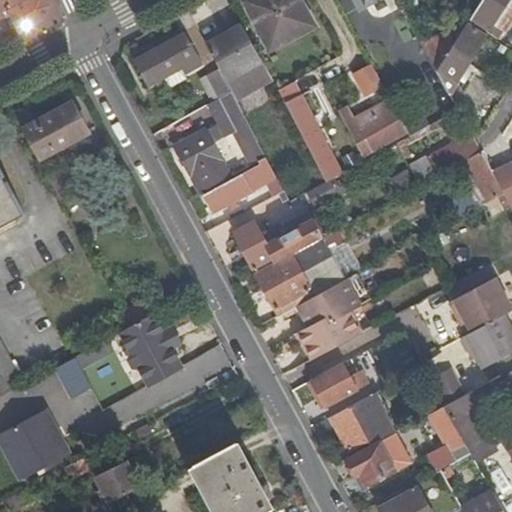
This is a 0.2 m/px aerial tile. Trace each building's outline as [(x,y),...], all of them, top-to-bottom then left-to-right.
[(0,0),(0,17),(3,16),(1,13),(6,10),(19,34),(45,20),(49,6),(46,0),(0,0)] [(299,0),(255,0),(245,6),(270,50),(314,26),(299,0)] [(511,0),(482,0),(471,18),(480,23),(479,26),(487,31),(493,23),(505,31),(511,19),(511,14),(511,12),(511,0)] [(437,71),(449,93),(487,35),(468,23),(456,42),(437,71)] [(230,93),(235,101),(271,82),(241,26),(205,45),(218,70),(231,92),(230,93)] [(448,29),(422,44),(437,71),(456,42),(448,29)] [(148,86),(159,80),(177,70),(180,74),(199,65),(184,36),(134,62),(148,86)] [(387,93),(372,65),(355,74),(365,94),(372,90),(377,99),(387,93)] [(177,70),(159,80),(165,91),(184,81),(180,74),(177,70)] [(206,78),(218,99),(230,93),(231,92),(218,70),(206,78)] [(233,132),(253,166),(266,159),(235,101),(230,93),(218,99),(206,106),(224,137),(233,132)] [(284,106),(326,182),(341,174),(300,97),(284,106)] [(404,125),(390,98),(354,118),(348,108),(339,113),(362,157),(408,131),(404,125)] [(37,121),(22,129),(39,160),(90,132),(72,103),(37,121)] [(28,107),(14,114),(22,129),(37,121),(28,107)] [(408,131),(410,136),(425,128),(420,117),(404,125),(408,131)] [(176,148),(202,194),(230,179),(211,146),(220,140),(213,127),(176,148)] [(471,133),(409,166),(419,186),(465,162),(481,153),(480,151),(475,140),(471,133)] [(481,153),(465,162),(487,204),(504,194),(493,174),(481,153)] [(267,179),(275,174),(268,161),(259,166),(267,179)] [(511,163),(493,174),(504,194),(510,207),(511,206),(511,163)] [(250,188),(267,179),(259,166),(203,196),(212,214),(252,193),(250,188)] [(0,227),(23,215),(0,170),(0,227)] [(49,177),(60,200),(73,193),(61,171),(49,177)] [(275,258),(277,262),(323,238),(311,214),(270,236),(268,232),(263,234),(255,220),(234,232),(254,269),(275,258)] [(277,262),(256,273),(279,316),(297,306),(315,296),(302,273),(333,257),(323,238),(277,262)] [(447,290),(452,298),(494,276),(489,267),(447,290)] [(344,280),(359,308),(371,301),(355,274),(344,280)] [(511,308),(494,276),(452,298),(454,303),(460,313),(456,317),(467,337),(503,318),(511,312),(511,308)] [(296,334),(305,349),(330,335),(353,323),(348,314),(359,308),(344,280),(315,296),(297,306),(307,327),(296,334)] [(460,313),(454,303),(450,306),(456,317),(460,313)] [(152,314),(159,310),(156,304),(145,310),(149,315),(152,314)] [(348,314),(353,323),(364,317),(359,308),(348,314)] [(149,315),(145,310),(145,309),(125,319),(129,326),(149,315)] [(163,333),(152,314),(149,315),(129,326),(118,332),(130,354),(126,359),(133,370),(139,370),(148,386),(182,367),(172,349),(163,333)] [(364,317),(353,323),(359,334),(370,328),(364,317)] [(511,354),(511,334),(503,318),(467,337),(461,340),(469,355),(473,352),(483,370),(511,354)] [(330,335),(305,349),(311,360),(359,334),(353,323),(330,335)] [(172,327),(163,333),(172,349),(181,344),(172,327)] [(107,351),(102,341),(75,357),(80,366),(107,351)] [(0,342),(0,395),(23,384),(0,342)] [(74,360),(55,370),(70,399),(90,389),(74,360)] [(326,406),(357,389),(352,381),(343,363),(311,380),(326,406)] [(447,403),(465,394),(450,368),(432,377),(447,403)] [(352,381),(357,389),(369,383),(364,374),(352,381)] [(511,398),(511,392),(502,374),(492,380),(505,402),(511,398)] [(505,402),(492,380),(465,394),(447,403),(442,406),(444,408),(465,444),(468,448),(471,455),(475,462),(496,450),(477,418),(505,402)] [(369,439),(371,444),(393,433),(374,394),(352,406),(369,439)] [(348,450),(369,439),(352,406),(313,427),(321,441),(339,431),(348,450)] [(440,469),(441,471),(452,465),(456,463),(453,456),(450,452),(465,444),(444,408),(430,417),(446,445),(426,455),(435,471),(440,469)] [(44,412),(0,436),(0,445),(21,483),(69,457),(44,412)] [(396,470),(381,442),(346,460),(355,477),(361,475),(366,485),(396,470)] [(268,511),(272,510),(236,446),(194,468),(217,511),(268,511)] [(456,463),(471,455),(468,448),(453,456),(456,463)] [(87,473),(82,462),(58,474),(64,486),(87,473)] [(136,489),(139,488),(126,463),(95,480),(108,504),(136,489)] [(452,465),(441,471),(445,478),(456,472),(452,465)] [(431,511),(418,488),(380,508),(381,511),(431,511)] [(461,507),(469,503),(461,488),(453,492),(461,507)] [(112,511),(140,497),(136,489),(108,504),(93,511),(112,511)] [(504,511),(491,490),(469,503),(461,507),(464,511),(504,511)]
